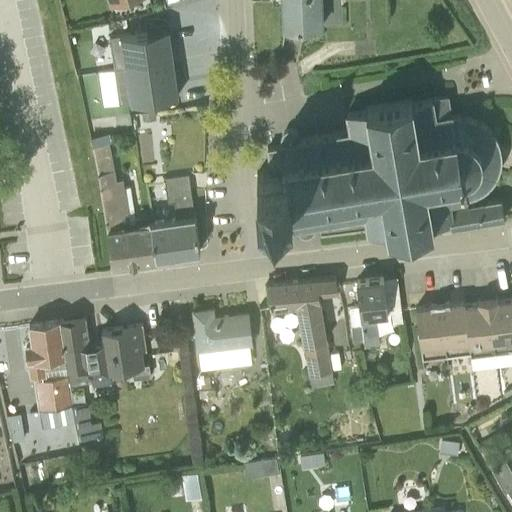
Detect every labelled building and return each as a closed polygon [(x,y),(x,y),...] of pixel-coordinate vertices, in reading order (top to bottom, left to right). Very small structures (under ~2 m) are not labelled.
[(118,9),(145,0),(115,0),(118,9)] [(321,0),(279,0),(280,22),(322,21),(321,0)] [(113,65),(172,56),(168,24),(109,32),(113,65)] [(118,100),(177,91),(172,56),(113,65),(118,100)] [(270,169),(256,172),(261,204),(276,201),(279,225),(294,222),(294,226),(295,225),(296,228),(297,230),(298,232),(300,234),(303,235),(304,235),(307,234),(310,233),(311,232),(313,229),(314,227),(314,224),(314,222),(364,214),(367,232),(387,228),(387,231),(432,223),(432,221),(449,218),(451,226),(504,218),(500,197),(479,201),(477,190),(480,188),(488,182),(493,175),(497,169),(499,160),(499,152),(499,145),(496,137),(492,130),(488,125),(481,120),(473,116),(463,113),(452,114),(447,94),(432,97),(432,95),(412,99),(411,96),(364,104),(365,107),(346,110),(348,128),(299,136),(296,131),(294,129),(292,128),(289,128),(286,128),(283,129),(281,133),(281,137),(281,140),(280,140),(280,144),(266,146),(270,169)] [(151,220),(135,221),(130,186),(123,186),(122,177),(116,178),(108,140),(111,140),(109,130),(90,133),(97,169),(111,263),(155,257),(151,220)] [(151,220),(155,257),(199,250),(187,173),(164,176),(167,201),(173,200),(175,216),(151,220)] [(311,389),(333,385),(318,295),(336,293),(334,277),(266,283),(271,310),(295,306),(311,389)] [(359,305),(348,307),(353,342),(362,340),(363,346),(378,344),(374,316),(390,314),(392,323),(402,321),(396,277),(355,282),(359,305)] [(511,316),(510,299),(497,300),(497,298),(486,299),(495,368),(511,365),(511,316)] [(464,305),(471,371),(495,368),(486,299),(476,300),(476,304),(464,305)] [(463,302),(437,305),(445,357),(469,354),(463,302)] [(437,305),(414,308),(421,359),(445,357),(437,305)] [(199,370),(250,364),(248,346),(252,346),(248,312),(214,315),(213,307),(190,310),(195,352),(197,352),(199,370)] [(132,380),(150,377),(148,365),(143,366),(141,350),(145,349),(142,324),(101,330),(103,342),(89,344),(85,317),(60,320),(70,383),(91,380),(92,386),(110,383),(108,372),(130,368),(132,380)] [(6,417),(15,457),(78,445),(60,320),(29,325),(30,342),(25,343),(31,379),(37,378),(38,380),(32,382),(36,412),(6,417)] [(208,377),(197,378),(199,399),(214,398),(214,390),(210,390),(208,377)] [(78,440),(102,436),(100,423),(90,423),(87,403),(73,405),(78,440)] [(448,439),(442,453),(454,458),(460,444),(448,439)] [(324,467),(322,454),(299,458),(301,470),(324,467)] [(277,473),(275,459),(243,464),(245,478),(277,473)] [(511,488),(511,475),(504,462),(491,469),(504,493),(511,488)]
